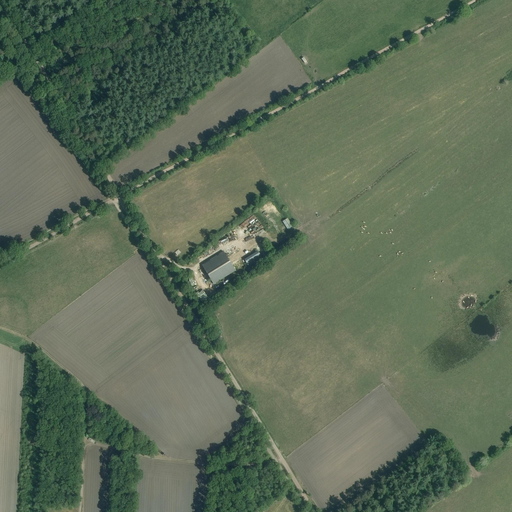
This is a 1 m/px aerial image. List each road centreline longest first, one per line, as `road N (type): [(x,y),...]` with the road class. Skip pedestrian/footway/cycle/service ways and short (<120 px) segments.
road 1 (track): [(478,0),(120,195)]
road 2 (track): [(313,511),(120,195)]
road 3 (track): [(120,195),(0,2)]
road 4 (track): [(0,327),(83,386),(79,511)]
road 5 (track): [(276,462),(167,459),(84,441)]
road 6 (track): [(0,263),(120,195)]
